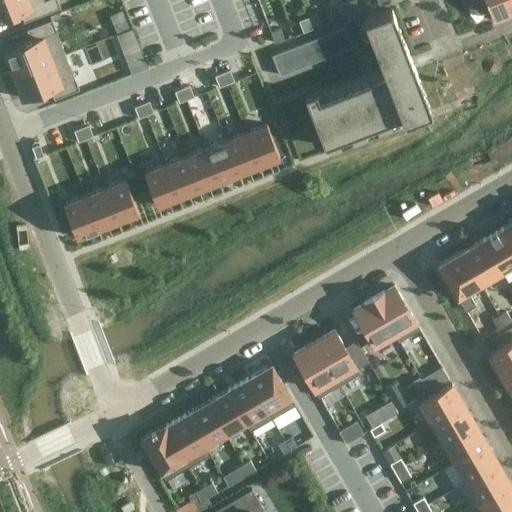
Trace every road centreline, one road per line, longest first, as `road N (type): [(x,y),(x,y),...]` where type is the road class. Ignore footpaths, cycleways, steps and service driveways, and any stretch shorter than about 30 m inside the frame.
road 1 (residential): [(398,244),(114,408)]
road 2 (residential): [(6,134),(238,44),(220,0)]
road 3 (residential): [(114,408),(6,134)]
road 4 (residential): [(511,439),(398,244)]
road 5 (residential): [(511,180),(398,244)]
road 6 (residential): [(426,0),(446,50),(511,24)]
